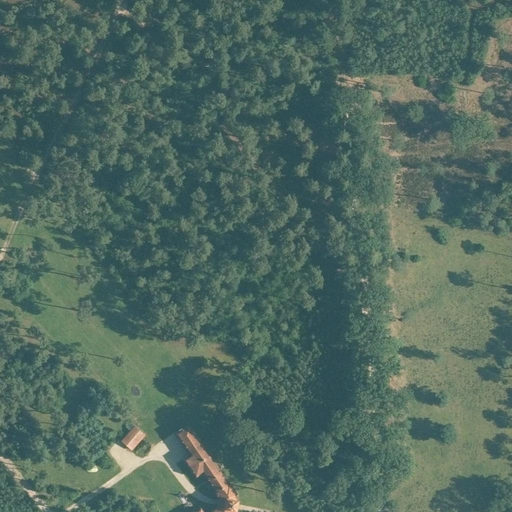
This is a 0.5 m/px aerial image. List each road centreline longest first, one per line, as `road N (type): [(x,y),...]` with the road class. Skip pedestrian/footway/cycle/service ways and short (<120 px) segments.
road 1 (track): [(331,0),(375,511)]
road 2 (track): [(357,305),(113,0)]
road 3 (track): [(121,0),(0,245)]
